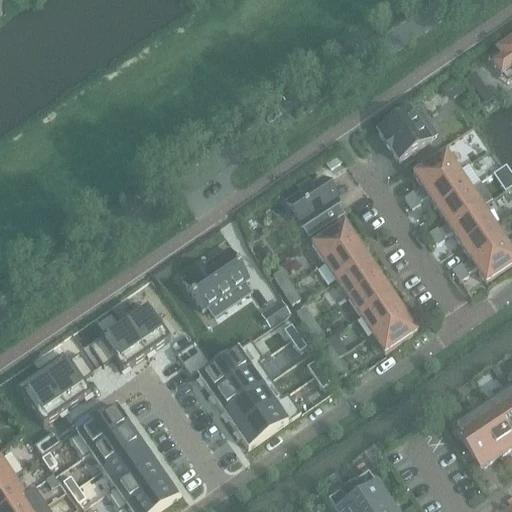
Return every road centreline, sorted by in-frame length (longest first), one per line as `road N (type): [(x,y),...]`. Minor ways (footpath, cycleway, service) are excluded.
road 1 (residential): [(0,312),(453,0)]
road 2 (residential): [(467,322),(191,511)]
road 3 (residential): [(467,322),(360,166)]
